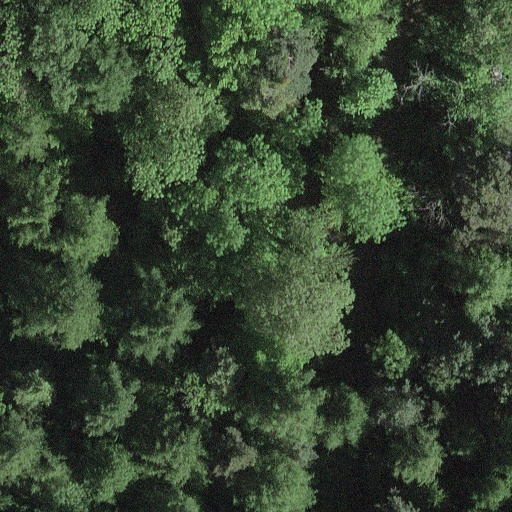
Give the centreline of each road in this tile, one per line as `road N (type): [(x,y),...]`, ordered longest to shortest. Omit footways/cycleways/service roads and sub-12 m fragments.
road 1 (track): [(362,511),(360,340),(414,25),(429,0)]
road 2 (track): [(378,227),(325,217),(293,197),(275,95),(284,0)]
